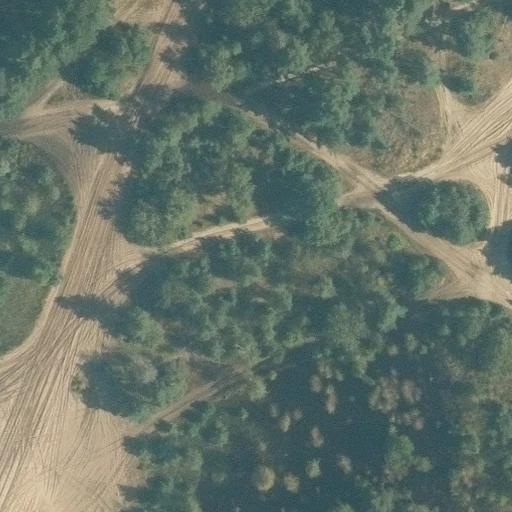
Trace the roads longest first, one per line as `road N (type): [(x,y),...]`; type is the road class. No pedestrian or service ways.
road 1 (track): [(0,482),(140,431),(248,370),(480,282),(503,150)]
road 2 (track): [(0,481),(83,294),(139,102),(181,0)]
road 3 (track): [(474,0),(428,25),(233,89),(0,126)]
road 4 (track): [(511,146),(375,200),(255,221),(150,257),(83,294)]
road 5 (track): [(165,36),(511,303)]
road 6 (track): [(18,123),(145,0)]
